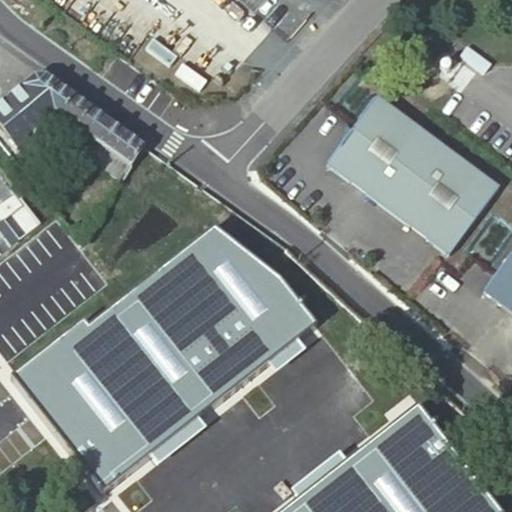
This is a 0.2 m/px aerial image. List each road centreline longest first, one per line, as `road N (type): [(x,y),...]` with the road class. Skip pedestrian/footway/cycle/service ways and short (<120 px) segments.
road 1 (tertiary): [(211,170),(511,420)]
road 2 (tertiary): [(0,16),(211,170)]
road 3 (tertiary): [(211,170),(369,0)]
